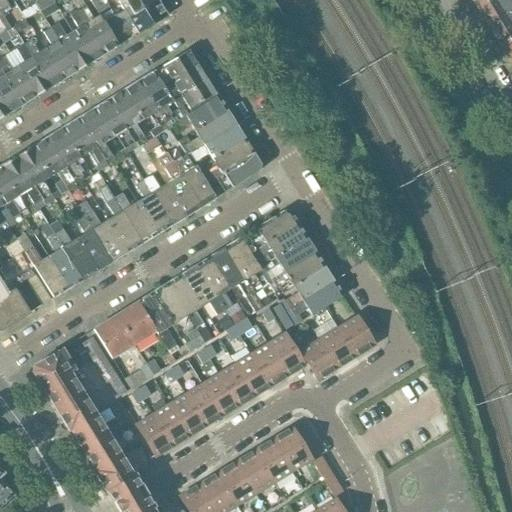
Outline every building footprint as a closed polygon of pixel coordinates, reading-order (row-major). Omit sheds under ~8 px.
[(0,0),(0,12),(2,15),(11,10),(4,0),(0,0)] [(19,0),(22,3),(25,9),(34,4),(33,3),(31,0),(19,0)] [(38,0),(33,3),(34,4),(40,13),(54,5),(51,0),(38,0)] [(93,0),(90,3),(98,16),(99,16),(100,17),(126,0),(93,0)] [(123,11),(111,19),(104,23),(109,31),(158,1),(156,0),(126,0),(100,17),(120,6),(123,11)] [(511,0),(491,0),(480,8),(491,26),(511,13),(511,0)] [(134,28),(138,35),(167,17),(158,1),(109,31),(114,40),(134,28)] [(85,7),(77,12),(104,55),(118,46),(114,40),(109,31),(104,23),(100,17),(99,16),(98,16),(92,20),(85,7)] [(0,12),(0,23),(5,33),(6,33),(11,30),(2,15),(0,12)] [(91,63),(104,55),(77,12),(70,16),(78,29),(72,33),(91,63)] [(511,13),(491,26),(502,45),(511,39),(511,13)] [(24,21),(13,28),(17,34),(28,27),(24,21)] [(66,36),(60,26),(58,24),(50,28),(56,37),(77,72),(91,63),(72,33),(66,36)] [(16,35),(17,34),(13,28),(11,30),(6,33),(5,33),(0,35),(0,41),(3,46),(17,37),(16,35)] [(45,50),(63,80),(64,80),(77,72),(56,37),(50,28),(43,33),(51,46),(45,50)] [(511,39),(502,45),(511,60),(511,39)] [(50,89),(63,81),(64,80),(63,80),(45,50),(39,54),(31,41),(23,45),(50,89)] [(36,97),(50,89),(23,45),(16,50),(24,63),(17,67),(36,97)] [(163,87),(170,82),(197,66),(188,51),(162,67),(166,74),(158,78),(163,87)] [(0,69),(22,106),(36,97),(17,67),(12,70),(4,57),(0,59),(0,69)] [(205,79),(197,66),(170,82),(174,87),(166,92),(171,100),(205,79)] [(0,100),(9,114),(22,106),(0,69),(0,100)] [(163,87),(158,78),(154,71),(138,81),(168,129),(173,126),(172,125),(182,119),(177,110),(170,114),(165,106),(172,102),(171,100),(166,92),(163,87)] [(215,94),(205,79),(171,100),(172,102),(177,110),(182,119),(188,115),(181,105),(184,103),(188,110),(215,94)] [(138,81),(123,90),(142,121),(149,116),(154,125),(156,124),(158,126),(149,132),(153,139),(168,129),(138,81)] [(123,90),(107,100),(133,143),(137,148),(140,147),(139,146),(145,142),(142,137),(141,138),(134,125),(142,121),(123,90)] [(217,97),(188,115),(182,119),(172,125),(173,126),(177,133),(190,126),(194,131),(226,112),(217,97)] [(0,119),(9,114),(0,100),(0,119)] [(107,100),(92,109),(111,140),(118,135),(125,147),(130,145),(133,143),(107,100)] [(92,109),(77,119),(106,166),(111,163),(114,161),(111,157),(103,144),(111,140),(92,109)] [(235,126),(226,112),(194,131),(198,138),(189,143),(186,137),(177,142),(185,156),(235,126)] [(77,119),(61,129),(80,159),(87,154),(95,166),(98,171),(106,166),(77,119)] [(244,141),(235,126),(185,156),(192,168),(194,167),(196,170),(203,166),(199,159),(208,154),(212,160),(244,141)] [(61,129),(46,138),(57,157),(72,181),(80,176),(72,163),(80,159),(61,129)] [(46,138),(31,147),(49,178),(57,172),(60,177),(65,185),(72,181),(57,157),(46,138)] [(146,143),(145,142),(139,146),(140,147),(145,156),(160,146),(155,138),(146,143)] [(253,155),(244,141),(212,160),(216,167),(207,172),(203,166),(196,170),(205,184),(253,155)] [(31,147),(15,157),(45,206),(59,198),(54,190),(49,194),(42,182),(49,178),(31,147)] [(199,208),(214,199),(210,193),(205,184),(196,170),(194,167),(192,168),(187,171),(174,150),(166,155),(199,208)] [(166,154),(156,159),(163,171),(164,170),(171,181),(165,185),(185,217),(199,208),(166,155),(166,154)] [(114,161),(111,163),(115,170),(129,161),(125,155),(114,161)] [(253,155),(205,184),(210,193),(214,191),(211,187),(217,183),(224,193),(259,171),(260,166),(253,155)] [(15,157),(0,166),(0,167),(18,197),(25,193),(33,206),(29,208),(33,214),(45,206),(15,157)] [(0,167),(0,202),(10,219),(18,214),(11,201),(18,197),(0,167)] [(170,226),(185,217),(165,185),(157,189),(150,176),(142,181),(170,226)] [(142,181),(134,186),(142,199),(136,203),(156,235),(170,226),(142,181)] [(126,254),(141,244),(107,190),(104,186),(96,191),(112,217),(106,221),(126,254)] [(109,188),(107,190),(141,244),(156,235),(136,203),(128,207),(121,194),(115,198),(109,188)] [(0,202),(0,232),(8,227),(13,224),(10,219),(0,202)] [(112,263),(126,254),(106,221),(99,225),(92,213),(85,202),(77,207),(112,263)] [(97,272),(112,263),(77,207),(69,212),(83,235),(77,239),(97,272)] [(249,254),(297,224),(290,213),(284,212),(256,229),(261,236),(248,244),(244,246),(249,254)] [(70,243),(62,230),(56,221),(48,226),(63,249),(82,281),(97,272),(77,239),(70,243)] [(47,257),(63,283),(68,290),(82,281),(63,249),(48,226),(47,224),(39,230),(54,253),(47,257)] [(306,239),(297,224),(249,254),(258,269),(306,239)] [(0,232),(0,237),(13,259),(23,252),(19,244),(18,245),(13,237),(14,236),(8,227),(0,232)] [(244,237),(240,239),(244,246),(248,244),(244,237)] [(23,252),(52,300),(68,290),(63,283),(47,257),(41,262),(33,249),(27,239),(19,244),(23,252)] [(240,239),(224,249),(252,293),(260,288),(267,283),(258,269),(249,254),(244,246),(240,239)] [(315,253),(306,239),(258,269),(267,283),(315,253)] [(224,249),(210,258),(230,290),(236,286),(244,298),(254,314),(262,310),(252,293),(224,249)] [(324,268),(315,253),(267,283),(274,295),(282,290),(280,286),(288,280),(293,287),(324,268)] [(210,258),(195,267),(222,312),(231,307),(223,294),(230,290),(210,258)] [(195,267),(180,276),(200,308),(207,304),(215,316),(222,312),(195,267)] [(333,282),(324,268),(293,287),(297,294),(287,299),(286,298),(278,303),(284,312),(333,282)] [(16,287),(25,282),(33,277),(30,271),(12,281),(16,287)] [(25,282),(39,307),(50,301),(35,276),(33,277),(25,282)] [(180,276),(166,285),(203,345),(212,339),(202,325),(194,312),(200,308),(180,276)] [(0,297),(13,290),(13,289),(8,293),(0,280),(0,297)] [(343,297),(333,282),(284,312),(293,328),(301,323),(297,315),(307,309),(311,316),(343,297)] [(166,285),(151,294),(171,326),(178,322),(185,335),(189,342),(183,346),(188,354),(203,345),(166,285)] [(0,330),(0,331),(28,314),(13,290),(0,297),(0,330)] [(151,294),(137,302),(155,332),(167,351),(175,347),(164,330),(171,326),(151,294)] [(268,298),(260,303),(263,308),(271,303),(268,298)] [(137,302),(115,316),(133,345),(155,332),(137,302)] [(274,319),(269,309),(261,314),(267,323),(274,319)] [(110,359),(133,345),(115,316),(92,331),(110,359)] [(356,318),(337,330),(354,357),(373,345),(356,318)] [(335,368),(354,357),(337,330),(319,341),(335,368)] [(286,376),(303,366),(284,335),(267,345),(286,376)] [(80,361),(87,356),(91,362),(102,355),(92,338),(80,345),(81,347),(74,351),(80,361)] [(335,368),(319,341),(300,353),(316,380),(335,368)] [(267,345),(251,355),(270,386),(286,376),(267,345)] [(43,390),(63,378),(71,374),(75,371),(62,350),(58,352),(34,366),(32,373),(43,390)] [(91,362),(102,381),(114,374),(102,355),(91,362)] [(251,355),(234,365),(253,396),(270,386),(251,355)] [(160,372),(153,360),(146,365),(153,376),(160,372)] [(130,390),(153,376),(146,365),(138,369),(138,370),(123,379),(130,390)] [(234,365),(218,375),(237,406),(253,396),(234,365)] [(43,390),(55,410),(82,393),(71,374),(63,378),(43,390)] [(114,400),(126,393),(114,374),(102,381),(114,400)] [(218,375),(202,385),(221,416),(237,406),(218,375)] [(202,385),(185,395),(204,426),(221,416),(202,385)] [(82,393),(55,410),(63,424),(68,432),(70,431),(95,415),(89,405),(85,398),(82,393)] [(185,395),(169,406),(188,436),(204,426),(185,395)] [(169,406),(153,416),(171,446),(188,436),(169,406)] [(70,431),(82,451),(108,436),(101,425),(95,415),(70,431)] [(154,457),(171,446),(153,416),(136,426),(154,457)] [(291,471),(310,460),(291,429),(272,441),(291,471)] [(82,451),(95,472),(120,457),(108,436),(82,451)] [(272,441),(254,452),(273,483),(291,471),(272,441)] [(254,452),(235,463),(254,494),(273,483),(254,452)] [(120,457),(95,472),(93,473),(105,493),(132,477),(120,457)] [(321,458),(312,463),(320,477),(329,471),(321,458)] [(235,463),(217,474),(236,505),(254,494),(235,463)] [(217,474),(199,486),(214,511),(224,511),(236,505),(217,474)] [(333,498),(334,497),(342,492),(331,475),(323,481),(333,498)] [(105,493),(110,501),(112,503),(117,511),(147,511),(152,509),(154,508),(153,507),(149,500),(147,497),(140,486),(139,484),(135,477),(134,476),(132,477),(105,493)] [(0,506),(11,496),(0,483),(0,506)] [(214,511),(199,486),(180,497),(188,511),(214,511)] [(342,511),(335,501),(316,511),(342,511)]
